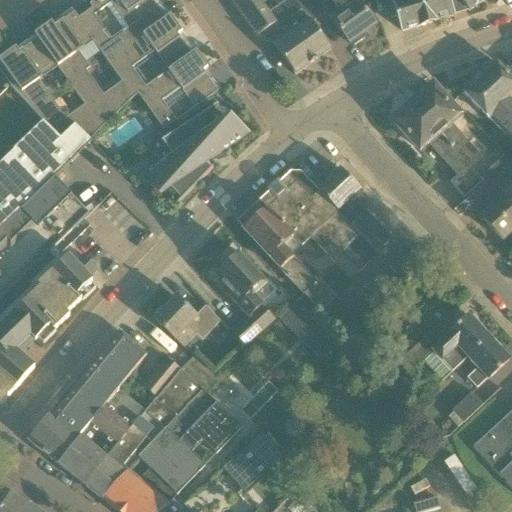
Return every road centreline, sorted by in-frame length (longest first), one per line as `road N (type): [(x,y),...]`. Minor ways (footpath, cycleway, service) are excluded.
road 1 (residential): [(0,437),(181,236),(290,136)]
road 2 (unclassified): [(511,304),(334,107)]
road 3 (residential): [(334,107),(436,55),(511,33)]
road 4 (residential): [(198,0),(290,136)]
